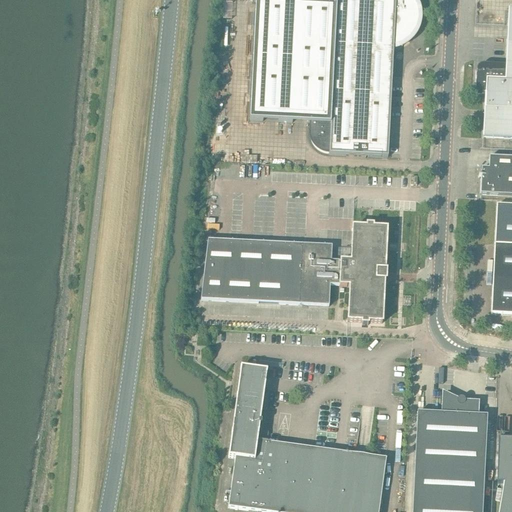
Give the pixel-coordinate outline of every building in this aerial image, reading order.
[(232,0),(232,1),(255,2),(250,122),(308,124),(308,133),(308,137),(309,141),(310,145),(312,148),(316,151),(320,154),(325,155),(329,156),(387,159),(393,47),(394,47),(394,48),(397,48),(400,47),(403,45),(405,43),(408,41),(410,39),(412,37),(414,34),(415,31),(417,29),(418,26),(418,22),(418,19),(418,16),(418,13),(417,10),(416,7),(415,4),(414,1),(412,0),(232,0)] [(511,11),(508,11),(505,67),(483,66),(481,66),(480,66),(479,67),(478,68),(477,69),(476,70),(476,72),(475,94),(485,95),(483,138),(511,139),(511,11)] [(481,171),(481,177),(478,177),(478,178),(481,178),(480,196),(511,197),(511,159),(489,158),(488,170),(481,170),(481,171)] [(511,207),(496,206),(491,315),(511,316),(511,207)] [(350,264),(340,263),(331,263),(331,248),(207,242),(200,302),(329,308),(330,287),(349,288),(348,323),(362,324),(361,326),(368,326),(368,324),(382,325),(384,282),(385,283),(386,273),(384,273),(386,231),(372,230),(372,227),(366,227),(366,230),(352,229),(350,264)] [(240,369),(228,459),(234,460),(228,509),(246,511),(378,511),(382,490),(376,489),(377,483),(382,484),(386,460),(270,444),(262,443),(261,427),(261,423),(260,423),(267,373),(240,369)] [(481,511),(487,417),(477,417),(477,404),(463,403),(463,402),(462,401),(461,401),(460,401),(459,401),(458,402),(443,395),(442,415),(417,414),(411,511),(481,511)] [(497,484),(503,484),(498,511),(511,511),(511,440),(498,440),(497,484)]
